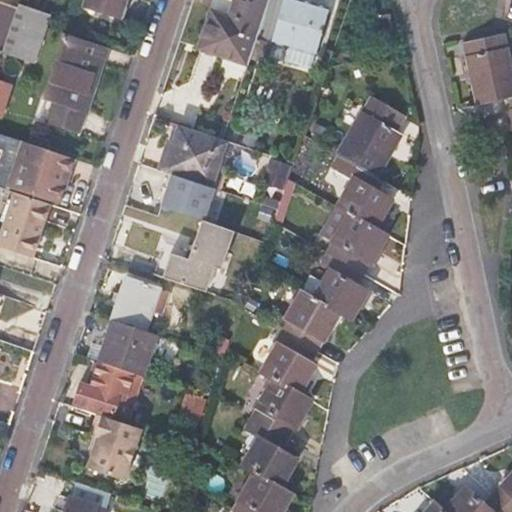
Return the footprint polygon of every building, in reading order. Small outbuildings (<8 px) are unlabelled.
[(4,50),(19,5),(0,0),(0,51),(3,53),(4,50)] [(121,11),(124,0),(89,0),(89,1),(121,11)] [(253,52),(270,0),(236,0),(230,17),(214,11),(201,47),(249,64),(253,52)] [(328,12),(293,0),(270,0),(253,52),(267,57),(273,41),(313,55),(328,12)] [(50,13),(20,2),(19,5),(4,50),(34,60),(50,13)] [(371,42),(393,38),(389,15),(367,19),(371,42)] [(82,105),(103,45),(65,32),(44,94),(67,101),(58,128),(79,136),(89,108),(82,105)] [(511,63),(506,34),(463,43),(475,104),(508,97),(511,117),(511,63)] [(0,79),(0,116),(1,116),(11,84),(0,79)] [(396,128),(405,114),(373,95),(338,153),(357,164),(351,175),(355,178),(339,205),(351,213),(333,240),(335,241),(328,253),(336,257),(313,297),(302,291),(273,339),(278,342),(261,371),(274,378),(244,428),(258,436),(242,464),(253,471),(230,511),(231,511),(278,511),(290,492),(278,485),(294,457),(280,449),(310,398),(298,392),(315,364),(310,361),(339,313),(350,319),(367,290),(357,284),(370,261),(372,262),(389,235),(385,232),(393,219),(385,214),(393,200),(380,191),(386,181),(376,175),(402,132),(396,128)] [(228,142),(181,126),(165,172),(213,188),(228,142)] [(39,175),(43,163),(47,152),(15,141),(0,184),(59,204),(69,172),(54,167),(50,178),(39,175)] [(54,167),(43,163),(39,175),(50,178),(54,167)] [(0,245),(0,247),(32,258),(43,222),(49,204),(0,187),(0,207),(11,211),(0,245)] [(169,246),(158,275),(207,291),(214,270),(219,271),(239,215),(213,207),(208,220),(202,218),(189,253),(169,246)] [(130,278),(115,320),(153,332),(166,290),(130,278)] [(153,332),(115,320),(102,361),(145,375),(159,334),(153,332)] [(145,375),(102,361),(93,388),(81,384),(75,401),(114,415),(115,412),(132,418),(147,376),(145,375)] [(198,423),(206,400),(189,394),(180,417),(198,423)] [(141,449),(147,429),(108,416),(99,441),(103,443),(94,472),(129,484),(136,464),(139,464),(144,449),(141,449)] [(511,511),(511,473),(484,503),(465,486),(443,509),(433,500),(422,511),(511,511)] [(79,482),(68,511),(108,511),(110,508),(106,506),(111,493),(79,482)]
